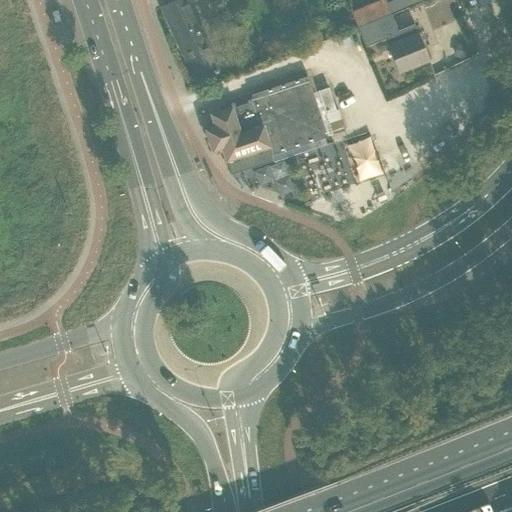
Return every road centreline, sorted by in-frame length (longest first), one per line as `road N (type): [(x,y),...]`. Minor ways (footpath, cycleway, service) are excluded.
road 1 (motorway): [(300,330),(397,300),(471,261),(511,228)]
road 2 (secondary): [(84,0),(137,173)]
road 3 (motorway): [(511,447),(349,511)]
road 4 (secondary): [(172,165),(117,0)]
road 5 (secondary): [(134,380),(200,433),(236,511)]
road 6 (secondary): [(289,274),(259,244),(216,222),(172,165)]
road 7 (motorway): [(511,169),(481,200),(401,250)]
road 8 (residential): [(121,324),(0,362)]
road 9 (secondary): [(227,398),(232,379),(274,340),(274,294)]
